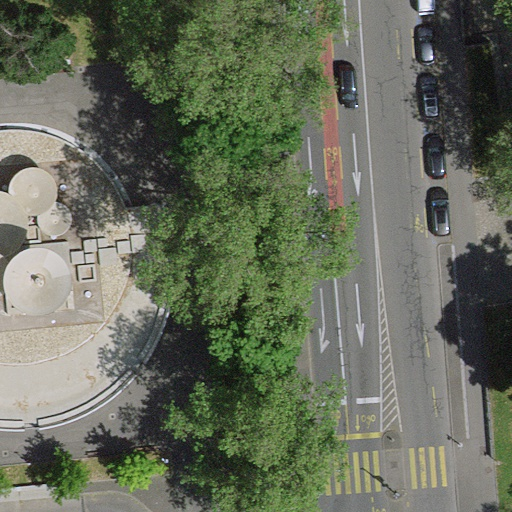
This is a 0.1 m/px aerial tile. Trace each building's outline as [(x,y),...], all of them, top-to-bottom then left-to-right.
[(14,188),(14,200),(24,209),(30,219),(37,218),(42,217),(48,216),(56,209),(59,204),(61,201),(62,193),(58,181),(50,173),(40,171),(27,173),(17,179),(14,188)] [(14,200),(2,197),(0,196),(0,261),(8,261),(18,255),(27,245),(31,233),(30,219),(24,209),(14,200)] [(48,216),(42,217),(41,226),(45,233),(52,237),(60,237),(68,233),(73,226),(73,218),(71,211),(67,207),(59,204),(56,209),(48,216)] [(64,262),(54,257),(40,256),(28,262),(18,271),(13,283),(13,295),(15,300),(18,309),(26,317),(39,323),(53,322),(65,319),(75,310),(80,297),(80,285),(75,272),(64,262)] [(13,283),(18,271),(14,264),(8,261),(0,261),(0,304),(7,303),(15,300),(13,295),(13,283)]
